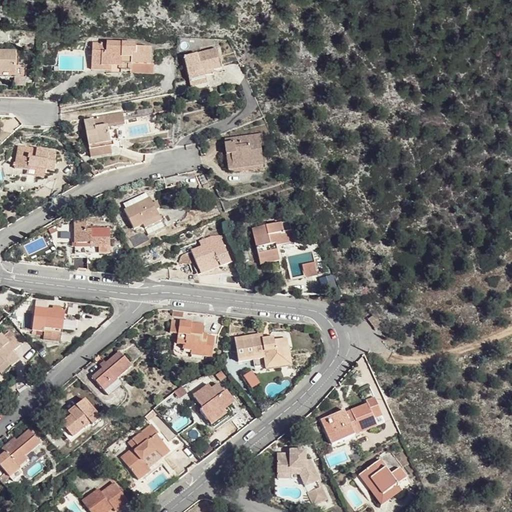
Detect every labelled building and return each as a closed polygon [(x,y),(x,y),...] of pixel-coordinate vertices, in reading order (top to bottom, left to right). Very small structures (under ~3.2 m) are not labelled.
[(99,42),(95,42),(94,48),(94,55),(115,56),(123,57),(123,55),(134,55),(154,56),(154,40),(138,39),(138,34),(111,32),(110,35),(99,34),(99,42)] [(219,40),(186,49),(194,80),(202,78),(210,76),(207,65),(224,60),(219,40)] [(0,61),(1,62),(18,62),(19,42),(0,41),(0,61)] [(18,70),(18,62),(1,62),(1,69),(18,70)] [(86,119),(88,141),(110,138),(108,128),(125,125),(123,112),(95,116),(96,118),(86,119)] [(261,136),(233,141),(233,146),(226,147),(227,156),(231,156),(233,168),(248,166),(249,170),(264,168),(261,146),(263,146),(261,136)] [(36,158),(53,160),(62,161),(63,151),(61,150),(62,142),(25,137),(21,160),(35,163),(36,158)] [(110,138),(88,141),(89,147),(114,143),(114,138),(110,138)] [(115,152),(114,143),(89,147),(89,154),(115,152)] [(52,171),(53,160),(36,158),(35,163),(34,169),(52,171)] [(148,215),(164,207),(159,197),(154,188),(129,201),(139,220),(148,215)] [(168,214),(164,207),(148,215),(151,222),(168,214)] [(94,213),(83,213),(83,239),(99,238),(108,237),(108,244),(119,244),(118,220),(94,220),(94,213)] [(252,220),(258,250),(277,247),(276,239),(294,235),(289,214),(252,220)] [(200,244),(208,263),(225,256),(227,262),(239,257),(228,231),(200,244)] [(277,247),(258,250),(260,257),(279,254),(277,247)] [(225,256),(208,263),(211,269),(227,262),(225,256)] [(303,270),(303,276),(323,274),(321,261),(302,264),(303,270)] [(50,299),(47,315),(65,319),(68,301),(65,300),(54,299),(50,299)] [(358,314),(363,319),(367,316),(362,310),(358,314)] [(188,314),(171,312),(170,325),(177,327),(176,333),(183,335),(183,340),(175,338),(175,347),(204,351),(205,347),(214,348),(216,326),(205,325),(204,316),(188,314)] [(65,319),(47,315),(46,322),(64,324),(65,319)] [(0,355),(10,347),(8,344),(13,339),(19,334),(8,322),(2,327),(0,324),(0,355)] [(286,337),(291,337),(289,328),(277,330),(276,325),(263,328),(262,324),(236,328),(240,352),(266,349),(266,352),(267,355),(287,351),(286,337)] [(295,355),(291,337),(286,337),(287,351),(267,355),(268,360),(295,355)] [(16,343),(10,347),(0,355),(0,364),(20,349),(16,343)] [(134,359),(119,345),(113,351),(106,357),(109,359),(95,372),(109,386),(121,375),(120,373),(134,359)] [(221,391),(225,389),(232,383),(226,374),(223,376),(217,368),(211,373),(208,369),(192,380),(201,391),(197,394),(201,399),(205,405),(222,393),(221,391)] [(336,400),(325,405),(336,430),(380,411),(377,403),(384,399),(376,382),(369,386),(370,389),(348,399),(346,396),(336,400)] [(230,396),(225,389),(221,391),(222,393),(205,405),(209,411),(230,396)] [(102,411),(86,391),(78,398),(69,405),(74,411),(70,414),(68,412),(61,418),(72,431),(84,422),(82,419),(89,415),(92,418),(102,411)] [(133,441),(122,451),(136,468),(148,459),(140,449),(154,438),(161,446),(164,443),(167,440),(157,429),(160,427),(150,415),(127,434),(130,436),(133,441)] [(5,444),(17,458),(27,449),(25,447),(40,433),(29,422),(16,433),(17,435),(11,439),(5,444)] [(293,439),(281,440),(283,461),(296,460),(297,457),(296,452),(304,451),(311,468),(307,470),(315,488),(329,482),(324,470),(321,471),(319,464),(321,463),(308,433),(297,434),(297,439),(293,439)] [(118,446),(122,451),(133,441),(130,436),(118,446)] [(5,444),(0,448),(0,457),(8,468),(18,460),(17,458),(5,444)] [(27,449),(17,458),(20,462),(30,452),(27,449)] [(302,457),(307,470),(311,468),(304,451),(296,452),(297,457),(302,457)] [(385,490),(398,482),(409,474),(403,466),(393,472),(381,455),(361,469),(363,473),(366,478),(375,473),(385,490)] [(18,460),(8,468),(13,473),(23,465),(20,462),(18,460)] [(402,488),(398,482),(385,490),(375,473),(366,478),(382,502),(402,488)] [(94,500),(90,498),(80,510),(83,511),(109,511),(112,509),(114,510),(119,504),(124,498),(106,484),(97,494),(94,500)]
